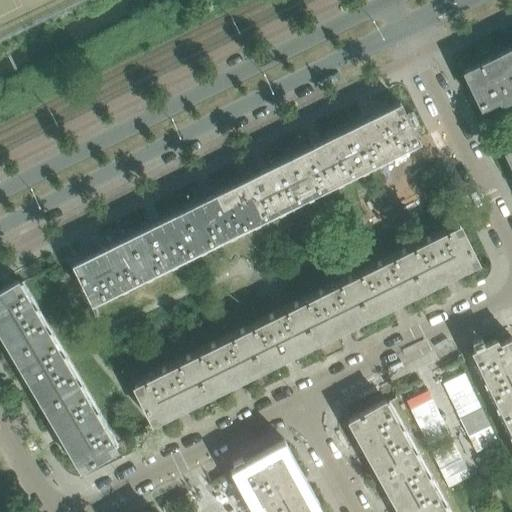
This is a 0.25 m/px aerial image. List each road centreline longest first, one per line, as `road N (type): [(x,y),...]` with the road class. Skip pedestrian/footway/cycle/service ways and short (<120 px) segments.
road 1 (tertiary): [(0,230),(408,23)]
road 2 (tertiary): [(382,0),(0,196)]
road 3 (residential): [(511,256),(408,23)]
road 4 (residential): [(71,511),(295,402)]
road 5 (residential): [(295,402),(511,295)]
road 6 (residential): [(60,511),(0,401)]
road 7 (residential): [(295,402),(356,511)]
